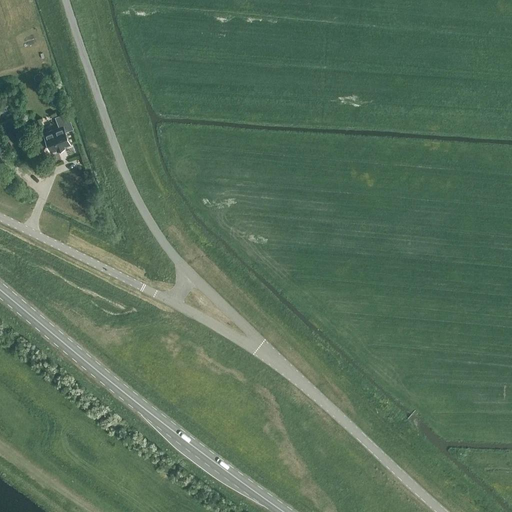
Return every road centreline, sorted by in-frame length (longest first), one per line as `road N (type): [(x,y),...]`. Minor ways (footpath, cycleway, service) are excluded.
road 1 (primary): [(283,511),(105,381),(0,290)]
road 2 (unclassified): [(188,275),(128,185),(66,0)]
road 3 (unclassified): [(440,511),(274,359)]
road 4 (unclassified): [(170,302),(0,217)]
road 5 (unclassified): [(274,359),(188,275)]
